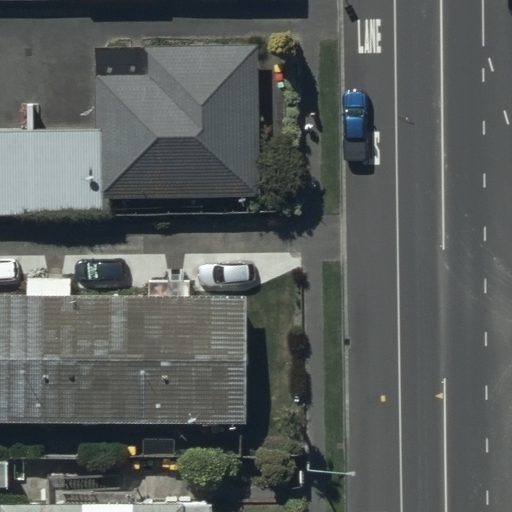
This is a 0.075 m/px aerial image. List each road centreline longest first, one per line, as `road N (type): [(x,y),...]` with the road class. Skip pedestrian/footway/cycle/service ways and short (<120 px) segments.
road 1 (secondary): [(449,0),(453,311)]
road 2 (secondary): [(453,311),(455,511)]
